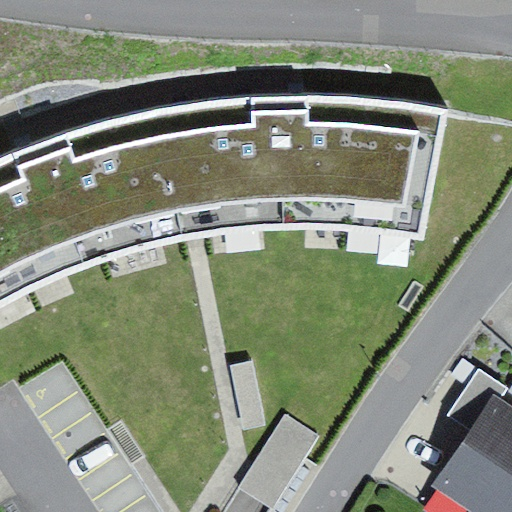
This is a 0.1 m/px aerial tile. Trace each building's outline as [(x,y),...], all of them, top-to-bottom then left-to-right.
[(0,301),(33,287),(88,262),(158,239),(198,230),(232,221),(325,215),(421,230),(446,107),(355,101),(292,97),(229,102),(157,111),(101,120),(36,141),(0,154),(0,301)] [(254,362),(232,367),(245,430),(267,426),(254,362)] [(448,417),(472,432),(494,398),(503,385),(479,369),(448,417)] [(511,511),(511,409),(494,398),(472,432),(434,487),(471,511),(511,511)] [(286,413),(240,488),(275,509),(321,434),(286,413)]
